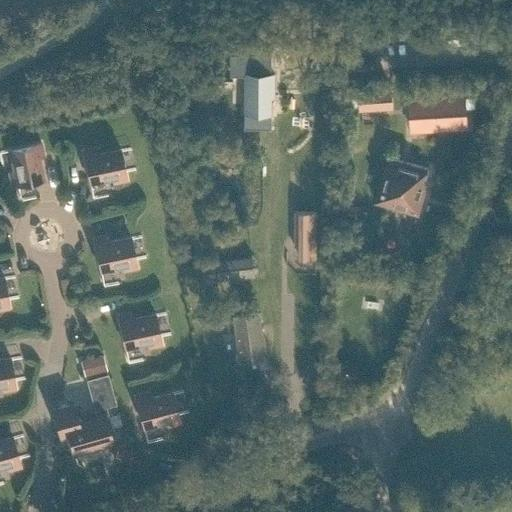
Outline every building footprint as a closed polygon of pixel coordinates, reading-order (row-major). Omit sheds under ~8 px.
[(273,74),(245,74),(245,111),(270,111),(270,86),(273,86),(273,74)] [(392,89),(359,91),(359,111),(393,108),(392,89)] [(412,131),(446,128),(468,127),(466,97),(444,99),(410,102),(412,131)] [(14,172),(8,173),(11,187),(42,180),(38,158),(43,157),(40,143),(9,150),(14,172)] [(96,149),(82,152),(89,183),(111,179),(112,184),(126,181),(119,150),(97,155),(96,149)] [(386,157),(374,202),(415,214),(424,183),(422,182),(426,169),(386,157)] [(294,231),(298,232),(297,256),(314,257),(315,211),(295,211),(294,231)] [(107,237),(93,240),(99,271),(121,266),(122,272),(136,269),(130,238),(108,242),(107,237)] [(252,257),(203,263),(205,281),(254,275),(252,257)] [(0,310),(8,309),(3,278),(0,278),(0,310)] [(229,310),(218,311),(218,320),(230,319),(229,310)] [(259,313),(233,316),(239,360),(265,357),(259,313)] [(131,314),(117,317),(124,348),(146,343),(147,349),(161,346),(154,315),(133,319),(131,314)] [(115,404),(106,374),(105,369),(106,369),(101,354),(80,359),(96,417),(77,422),(73,405),(52,411),(59,437),(68,435),(73,453),(111,442),(104,416),(108,415),(105,407),(115,404)] [(0,387),(1,392),(15,390),(9,359),(0,360),(0,387)] [(148,393),(134,397),(142,428),(164,422),(166,427),(179,424),(171,393),(150,399),(148,393)] [(0,467),(5,466),(7,472),(20,468),(12,437),(0,440),(0,467)]
